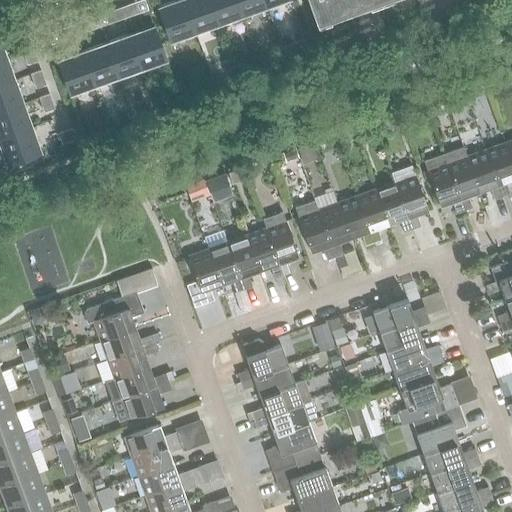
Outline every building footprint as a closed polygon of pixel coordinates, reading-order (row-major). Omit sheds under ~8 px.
[(168,41),(193,32),(181,0),(174,0),(156,7),(168,41)] [(181,0),(193,32),(216,23),(207,0),(181,0)] [(207,0),(216,23),(240,15),(234,0),(207,0)] [(234,0),(240,15),(264,6),(261,0),(234,0)] [(306,0),(315,26),(380,3),(379,0),(306,0)] [(137,14),(133,3),(119,8),(123,19),(137,14)] [(123,19),(119,8),(104,13),(108,24),(123,19)] [(85,20),(71,25),(75,36),(88,31),(85,20)] [(75,36),(71,25),(57,30),(61,41),(75,36)] [(153,26),(128,35),(140,68),(164,59),(153,26)] [(20,51),(30,47),(25,33),(15,36),(20,51)] [(116,76),(140,68),(128,35),(104,43),(116,76)] [(116,76),(104,43),(81,51),(93,85),(116,76)] [(20,51),(25,65),(35,62),(30,47),(20,51)] [(93,85),(81,51),(56,60),(68,94),(93,85)] [(4,57),(0,58),(0,84),(13,80),(4,57)] [(34,88),(44,85),(39,71),(29,74),(34,88)] [(13,80),(0,84),(0,111),(21,104),(13,80)] [(450,87),(442,90),(447,103),(455,100),(450,87)] [(42,112),(52,108),(48,94),(37,98),(42,112)] [(433,102),(436,110),(446,106),(442,98),(433,102)] [(21,104),(0,111),(0,138),(30,128),(21,104)] [(359,116),(353,122),(360,129),(366,123),(359,116)] [(382,120),(374,123),(379,135),(386,132),(382,120)] [(30,128),(0,138),(0,150),(5,164),(38,152),(30,128)] [(71,129),(62,132),(56,134),(60,144),(74,140),(71,129)] [(511,139),(503,143),(511,167),(511,139)] [(297,148),(301,159),(314,154),(310,143),(297,148)] [(511,167),(503,143),(484,150),(501,197),(509,194),(505,182),(511,179),(511,167)] [(466,196),(477,192),(465,156),(464,157),(460,147),(442,154),(463,211),(471,208),(466,196)] [(284,162),(297,157),(294,149),(281,154),(284,162)] [(484,150),(465,156),(477,192),(489,188),(493,200),(501,197),(484,150)] [(422,161),(426,171),(438,206),(450,202),(454,214),(463,211),(442,154),(422,161)] [(244,167),(248,178),(258,175),(254,164),(244,167)] [(393,182),(410,230),(419,227),(414,214),(426,210),(410,165),(389,172),(393,182)] [(232,184),(243,180),(239,169),(227,173),(232,184)] [(203,178),(184,185),(187,194),(194,192),(194,193),(207,189),(203,178)] [(402,232),(410,230),(393,182),(374,189),(387,224),(398,220),(402,232)] [(376,228),(387,224),(374,189),(355,196),(372,243),(380,240),(376,228)] [(355,196),(336,203),(348,238),(359,234),(364,246),(372,243),(355,196)] [(325,260),(333,257),(317,210),(313,200),(293,208),(309,252),(321,248),(325,260)] [(336,203),(317,210),(333,257),(342,254),(337,242),(348,238),(336,203)] [(297,256),(284,221),(281,212),(262,219),(265,228),(264,228),(281,276),(289,273),(285,261),(297,256)] [(273,279),(281,276),(264,228),(245,235),(257,270),(268,267),(273,279)] [(226,242),(243,290),(251,287),(246,274),(257,270),(245,235),(226,242)] [(206,249),(219,284),(230,280),(234,293),(243,290),(226,242),(206,249)] [(219,284),(206,249),(186,256),(195,281),(184,285),(193,308),(213,301),(208,288),(219,284)] [(500,289),(503,300),(511,297),(511,260),(502,264),(507,277),(496,280),(496,281),(484,285),(487,294),(500,289)] [(121,296),(135,292),(135,293),(157,285),(150,268),(115,280),(121,296)] [(99,341),(134,328),(130,317),(142,313),(135,293),(135,292),(121,296),(86,309),(84,314),(87,322),(91,320),(99,341)] [(495,316),(498,324),(511,319),(511,297),(503,300),(507,311),(495,316)] [(377,330),(378,332),(425,315),(422,307),(410,311),(406,299),(370,312),(372,315),(362,318),(367,333),(377,330)] [(30,313),(34,325),(40,322),(43,316),(41,309),(30,313)] [(428,323),(425,315),(378,332),(385,351),(420,339),(416,327),(428,323)] [(511,319),(498,324),(501,332),(511,328),(511,319)] [(328,329),(325,322),(311,327),(313,334),(328,329)] [(342,327),(331,331),(335,345),(347,341),(342,327)] [(138,339),(134,328),(99,341),(106,360),(153,343),(150,335),(138,339)] [(150,335),(153,343),(159,341),(156,333),(150,335)] [(286,364),(279,344),(264,350),(261,342),(256,339),(241,345),(245,357),(244,357),(248,369),(236,373),(239,382),(286,364)] [(424,349),(420,339),(385,351),(391,370),(439,353),(436,345),(424,349)] [(156,351),(153,343),(106,360),(112,379),(148,366),(144,355),(156,351)] [(32,359),(28,348),(19,351),(23,362),(32,359)] [(391,370),(398,390),(434,377),(430,366),(442,361),(439,353),(391,370)] [(328,357),(332,368),(340,366),(336,355),(328,357)] [(61,358),(49,362),(53,376),(65,372),(61,358)] [(355,362),(343,367),(349,385),(361,381),(355,362)] [(254,385),(258,396),(293,384),(286,364),(239,382),(241,390),(254,385)] [(110,401),(119,398),(167,381),(164,373),(152,378),(148,366),(112,379),(113,379),(103,383),(110,401)] [(175,367),(163,371),(164,373),(167,381),(179,377),(175,367)] [(40,379),(36,368),(26,372),(31,383),(40,379)] [(52,379),(58,395),(79,388),(73,371),(52,379)] [(437,388),(434,377),(398,390),(405,408),(394,411),(399,424),(409,421),(457,405),(450,384),(437,388)] [(44,391),(40,379),(31,383),(35,394),(44,391)] [(338,389),(347,386),(345,379),(336,382),(338,389)] [(170,389),(167,381),(119,398),(110,401),(118,422),(127,418),(162,406),(158,394),(170,389)] [(293,384),(258,396),(262,407),(249,412),(252,420),(308,400),(301,382),(293,384)] [(0,416),(12,412),(4,392),(0,393),(0,416)] [(61,401),(65,414),(75,411),(71,398),(61,401)] [(268,424),(272,435),(307,422),(307,421),(314,418),(308,400),(252,420),(255,428),(268,424)] [(363,422),(368,437),(376,434),(365,402),(357,404),(363,422)] [(363,422),(357,404),(344,409),(350,427),(363,422)] [(409,421),(421,454),(457,442),(453,431),(465,426),(457,405),(409,421)] [(55,420),(51,409),(41,412),(46,423),(55,420)] [(0,439),(19,433),(12,412),(0,416),(0,439)] [(70,421),(77,441),(91,436),(84,416),(70,421)] [(59,431),(55,420),(46,423),(50,435),(59,431)] [(314,442),(307,422),(272,435),(275,446),(263,450),(271,472),(318,455),(313,443),(314,442)] [(174,432),(162,436),(158,424),(122,437),(130,457),(185,437),(181,426),(173,428),(174,432)] [(0,463),(27,453),(19,433),(0,439),(0,463)] [(370,437),(375,450),(385,447),(387,441),(384,433),(370,437)] [(130,457),(137,476),(172,464),(168,453),(180,448),(181,451),(189,449),(185,437),(130,457)] [(461,453),(457,442),(421,454),(428,474),(476,457),(473,448),(461,453)] [(70,460),(66,449),(56,453),(61,464),(70,460)] [(0,486),(35,474),(27,453),(0,463),(0,486)] [(291,488),(295,499),(330,487),(323,467),(322,467),(318,455),(271,472),(278,493),(291,488)] [(428,474),(435,493),(470,480),(467,469),(479,465),(476,457),(428,474)] [(74,472),(70,460),(61,464),(65,475),(74,472)] [(176,474),(172,464),(137,476),(144,496),(203,474),(200,466),(176,474)] [(365,474),(375,471),(373,465),(363,468),(365,474)] [(369,475),(373,483),(380,480),(377,472),(369,475)] [(42,494),(35,474),(0,486),(7,507),(42,494)] [(144,496),(149,511),(157,511),(186,502),(182,491),(205,482),(203,474),(144,496)] [(101,478),(92,481),(94,489),(104,486),(101,478)] [(435,493),(442,511),(490,495),(487,487),(474,491),(470,480),(435,493)] [(95,492),(98,502),(112,497),(108,487),(95,492)] [(320,511),(337,506),(330,487),(295,499),(299,510),(294,511),(320,511)] [(400,489),(389,493),(394,505),(404,501),(400,489)] [(85,501),(81,490),(72,494),(76,505),(85,501)] [(48,511),(42,494),(7,507),(9,511),(48,511)] [(492,503),(490,495),(442,511),(481,511),(480,507),(492,503)] [(89,511),(85,501),(76,505),(78,511),(89,511)] [(157,511),(203,511),(202,508),(192,511),(189,511),(186,502),(157,511)]
